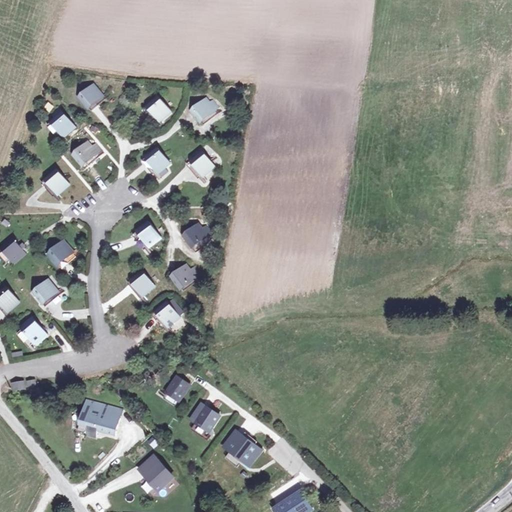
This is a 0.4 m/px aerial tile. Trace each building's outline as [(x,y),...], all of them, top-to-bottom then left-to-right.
[(89,106),(102,97),(92,86),(80,95),(89,106)] [(158,119),(170,110),(159,97),(147,107),(158,119)] [(201,121),(214,111),(204,99),(191,110),(201,121)] [(52,121),(63,134),(74,125),(64,112),(52,121)] [(73,152),(82,164),(91,157),(96,153),(87,142),(73,152)] [(146,157),(160,175),(173,165),(158,148),(146,157)] [(205,180),(218,168),(203,152),(191,162),(205,180)] [(59,197),(72,188),(58,170),(46,179),(59,197)] [(148,245),(160,236),(150,223),(138,232),(148,245)] [(182,234),(193,247),(206,236),(196,223),(182,234)] [(12,262),(25,251),(14,239),(2,249),(12,262)] [(60,264),(73,253),(62,241),(50,253),(60,264)] [(185,266),(172,276),(182,288),(194,278),(185,266)] [(154,284),(144,272),(133,281),(142,293),(154,284)] [(43,302),(56,291),(48,281),(34,291),(43,302)] [(0,300),(8,309),(19,299),(9,287),(0,294),(0,300)] [(179,316),(169,303),(157,313),(167,325),(179,316)] [(33,345),(47,333),(36,319),(22,331),(33,345)] [(169,395),(178,400),(187,386),(178,379),(169,395)] [(38,387),(37,380),(28,380),(29,389),(38,387)] [(27,381),(17,384),(18,392),(27,390),(27,381)] [(122,411),(88,402),(82,426),(89,428),(87,437),(97,439),(99,432),(108,434),(108,435),(118,438),(122,420),(120,419),(122,411)] [(190,419),(207,430),(217,415),(200,404),(190,419)] [(233,453),(243,460),(255,445),(245,438),(233,453)] [(142,470),(161,490),(174,479),(155,458),(142,470)] [(305,511),(300,500),(283,508),(285,511),(305,511)]
